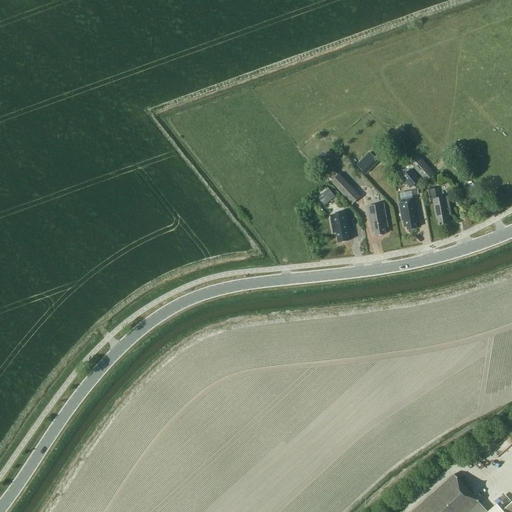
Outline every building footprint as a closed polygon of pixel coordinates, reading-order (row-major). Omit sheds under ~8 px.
[(379,162),(370,152),(357,165),(366,174),(379,162)] [(435,174),(419,155),(410,163),(426,182),(435,174)] [(414,185),(417,189),(424,184),(411,169),(401,177),(411,188),(414,185)] [(332,181),(352,203),(360,196),(340,174),(332,181)] [(335,197),(327,187),(319,193),(318,192),(312,196),(317,202),(319,199),(324,206),(335,197)] [(437,215),(439,225),(452,223),(450,216),(451,215),(448,196),(437,198),(435,189),(427,190),(429,203),(433,202),(435,214),(437,215)] [(419,222),(415,200),(415,197),(399,200),(402,220),(404,220),(405,227),(407,226),(408,230),(410,230),(411,230),(414,230),(415,229),(417,228),(416,223),(419,222)] [(388,228),(383,204),(367,207),(371,226),(372,226),(373,232),(375,232),(376,236),(379,235),(380,236),(382,235),(383,235),(385,234),(384,229),(388,228)] [(340,244),(350,241),(349,236),(352,236),(348,213),(331,216),(334,234),(338,233),(340,244)] [(511,511),(511,502),(503,511),(497,504),(488,511),(454,474),(412,511),(511,511)] [(505,494),(500,499),(506,506),(511,501),(505,494)]
